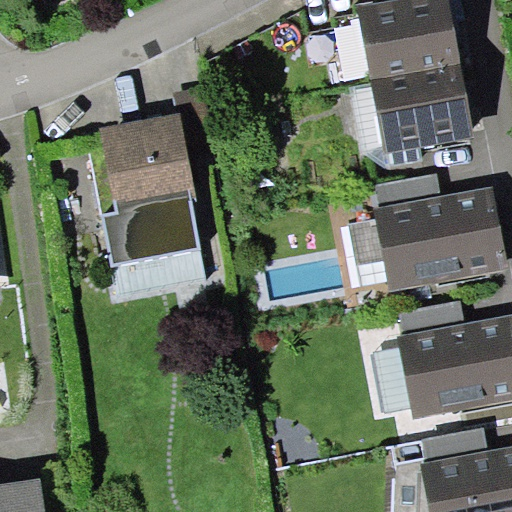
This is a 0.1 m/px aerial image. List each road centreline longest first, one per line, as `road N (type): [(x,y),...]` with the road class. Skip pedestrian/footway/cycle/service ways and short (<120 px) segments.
road 1 (unknown): [(12,96),(48,434),(43,449),(0,460)]
road 2 (residential): [(209,0),(130,46),(12,96)]
